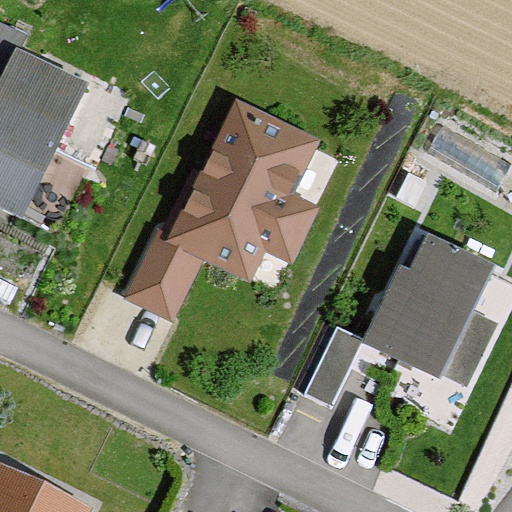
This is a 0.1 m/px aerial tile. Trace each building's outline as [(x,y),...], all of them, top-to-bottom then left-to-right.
[(81,96),(12,62),(0,86),(0,223),(16,231),(81,96)] [(329,139),(245,98),(209,170),(195,163),(160,234),(208,258),(257,282),(273,249),(298,261),(326,203),(303,192),(329,139)] [(208,258),(160,234),(128,298),(176,321),(208,258)] [(487,280),(413,245),(361,352),(435,388),(487,280)] [(358,356),(333,342),(301,403),(326,416),(358,356)] [(75,511),(0,474),(0,511),(75,511)]
